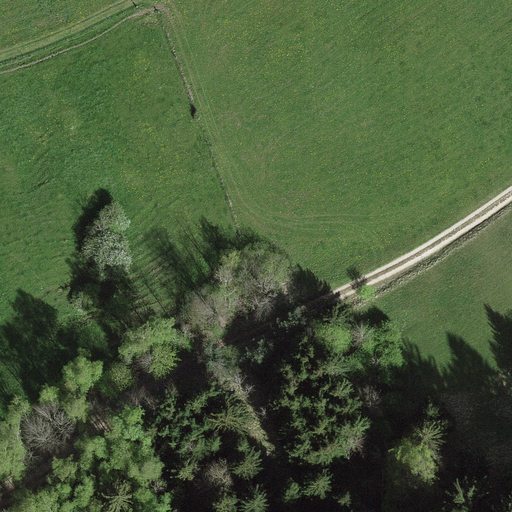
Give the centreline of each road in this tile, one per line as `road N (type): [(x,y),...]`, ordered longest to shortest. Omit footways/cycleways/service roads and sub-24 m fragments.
road 1 (track): [(511,192),(395,267),(189,363),(0,500)]
road 2 (track): [(0,56),(136,0)]
